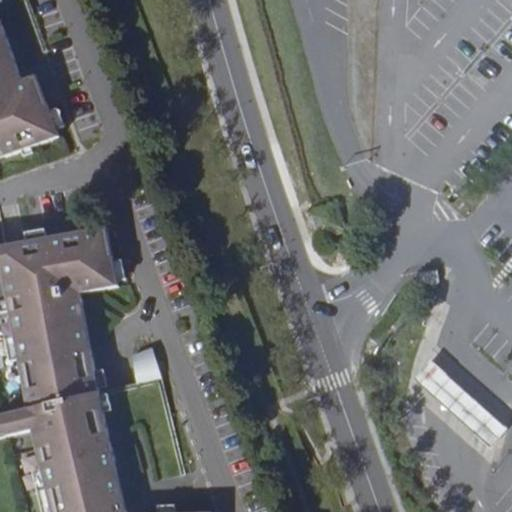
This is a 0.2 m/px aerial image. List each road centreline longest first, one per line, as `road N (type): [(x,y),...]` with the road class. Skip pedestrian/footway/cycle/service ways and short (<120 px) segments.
road 1 (residential): [(221,0),(391,511)]
road 2 (residential): [(230,511),(109,172)]
road 3 (residential): [(109,172),(126,163),(67,0)]
road 4 (unknown): [(394,94),(486,0)]
